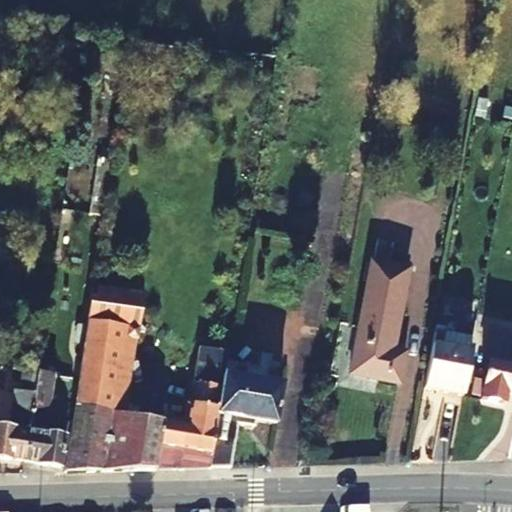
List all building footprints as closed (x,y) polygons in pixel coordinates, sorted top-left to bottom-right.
[(165,298),(163,310),(178,313),(180,300),(195,304),(224,145),(143,132),(146,115),(119,110),(93,288),(144,294),(165,298)] [(135,340),(144,294),(93,288),(79,378),(76,395),(75,402),(73,411),(64,474),(208,468),(226,360),(228,350),(199,346),(186,422),(122,414),(111,412),(119,362),(119,358),(123,338),(135,340)] [(367,292),(351,373),(398,382),(404,352),(393,349),(402,298),(367,292)] [(158,342),(163,310),(165,298),(144,294),(135,340),(158,342)] [(178,313),(163,310),(158,342),(167,343),(166,358),(185,360),(189,328),(176,326),(178,313)] [(463,397),(474,338),(435,329),(424,388),(463,397)] [(133,352),(135,340),(123,338),(119,358),(126,359),(133,352)] [(24,360),(22,369),(39,372),(40,363),(24,360)] [(271,367),(226,360),(208,468),(230,467),(239,424),(255,426),(256,418),(276,422),(282,385),(269,382),(271,367)] [(503,403),(506,392),(511,392),(511,362),(505,361),(504,368),(489,364),(481,399),(503,403)] [(129,364),(119,362),(111,412),(122,414),(129,364)] [(40,433),(54,374),(49,373),(50,364),(40,363),(39,372),(25,461),(60,466),(64,437),(40,433)] [(39,372),(22,369),(17,403),(23,404),(19,431),(0,427),(0,458),(25,461),(39,372)] [(75,402),(69,400),(66,410),(73,411),(75,402)]
